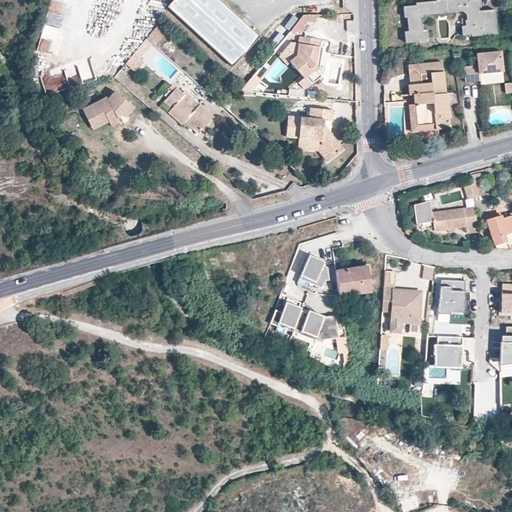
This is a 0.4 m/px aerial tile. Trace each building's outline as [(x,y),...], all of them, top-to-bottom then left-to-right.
[(64,28),(69,0),(51,0),(47,25),(64,28)] [(260,36),(220,0),(173,0),(168,7),(234,67),(260,36)] [(438,1),(436,1),(416,3),(416,5),(404,7),(404,17),(407,17),(408,31),(404,32),(405,43),(419,41),(419,40),(428,39),(427,30),(423,30),(423,24),(421,25),(420,19),(424,15),(439,13),(441,12),(446,11),(447,13),(463,12),(467,15),(467,21),(465,21),(466,26),(461,27),(462,36),(471,35),(472,37),(497,35),(495,10),(479,12),(479,8),(481,8),(481,0),(468,1),(468,0),(450,0),(449,0),(448,0),(446,0),(446,2),(438,3),(438,1)] [(314,14),(304,15),(290,31),(306,32),(306,22),(314,22),(314,14)] [(154,45),(171,26),(162,18),(146,38),(154,45)] [(45,25),(43,35),(56,37),(57,27),(45,25)] [(302,44),(298,43),(296,56),(291,59),(291,60),(289,60),(304,79),(308,76),(313,83),(321,76),(316,69),(319,67),(321,47),(317,46),(318,39),(303,37),(302,44)] [(41,38),(39,51),(54,53),(56,41),(41,38)] [(150,47),(143,41),(135,52),(141,57),(150,47)] [(145,61),(141,57),(135,52),(126,63),(136,72),(145,61)] [(500,52),(476,54),(477,66),(463,67),(464,82),(479,81),(479,74),(502,72),(500,52)] [(408,65),(410,84),(407,85),(408,95),(413,94),(414,105),(408,105),(411,132),(450,128),(445,93),(444,93),(441,61),(408,65)] [(76,66),(65,71),(73,87),(84,82),(76,66)] [(308,76),(304,79),(300,81),(306,88),(313,83),(308,76)] [(255,92),(259,81),(252,78),(248,89),(255,92)] [(177,87),(176,88),(173,90),(164,101),(172,107),(168,112),(182,124),(185,121),(188,118),(201,130),(213,116),(186,92),(185,93),(177,87)] [(135,107),(115,90),(109,98),(108,99),(107,96),(90,105),(91,106),(99,124),(101,126),(110,122),(113,127),(120,123),(118,118),(117,115),(120,111),(122,113),(126,117),(135,107)] [(100,127),(91,106),(90,105),(88,105),(83,108),(94,130),(100,127)] [(298,138),(297,142),(321,144),(331,158),(343,150),(324,124),(324,120),(332,121),(333,110),(310,108),(309,117),(300,117),(298,138)] [(300,117),(288,115),(286,137),(298,138),(300,117)] [(198,133),(201,130),(188,118),(185,121),(198,133)] [(477,131),(467,133),(469,145),(479,144),(477,131)] [(321,144),(297,142),(297,149),(319,151),(326,162),(331,158),(321,144)] [(481,173),(470,175),(471,182),(480,181),(484,180),(481,173)] [(480,183),(472,185),(473,196),(482,195),(480,183)] [(478,230),(475,208),(432,214),(431,202),(414,204),(416,222),(433,220),(434,229),(448,227),(455,227),(466,225),(467,232),(478,230)] [(511,215),(504,218),(503,215),(500,216),(498,212),(486,216),(497,249),(511,248),(511,215)] [(308,257),(300,275),(315,282),(314,285),(322,288),(325,281),(329,280),(327,267),(324,265),(325,262),(318,259),(317,261),(308,257)] [(367,266),(335,270),(339,295),(371,290),(367,266)] [(385,271),(384,286),(394,287),(396,272),(385,271)] [(463,286),(440,283),(436,317),(449,318),(449,316),(463,317),(463,286)] [(419,324),(422,292),(394,290),(394,287),(384,286),(382,311),(392,312),(391,322),(400,322),(419,324)] [(511,293),(501,294),(501,314),(511,313),(511,293)] [(275,310),(270,324),(277,326),(278,323),(316,337),(315,340),(323,340),(338,338),(335,317),(327,318),(318,314),(317,317),(291,307),(292,304),(286,302),(282,312),(275,310)] [(352,310),(341,312),(342,318),(354,317),(352,310)] [(400,322),(391,322),(390,333),(400,333),(400,322)] [(511,329),(506,330),(507,340),(502,341),(501,371),(511,369),(511,329)] [(461,336),(438,336),(438,343),(434,343),(434,368),(461,368),(461,336)]
